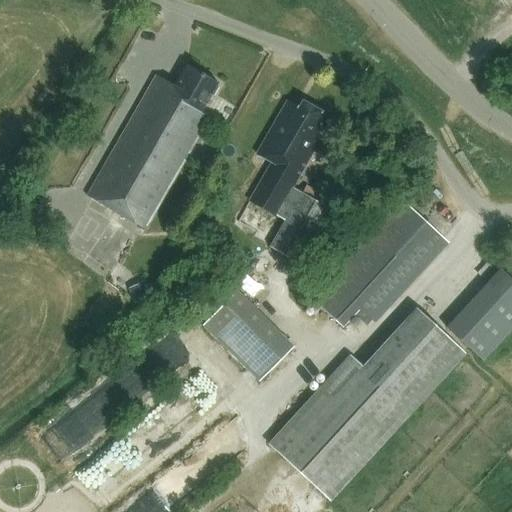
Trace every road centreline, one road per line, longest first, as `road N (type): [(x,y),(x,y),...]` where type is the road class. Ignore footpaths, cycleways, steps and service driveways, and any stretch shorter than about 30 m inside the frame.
road 1 (unclassified): [(511,215),(477,207),(413,120),(354,75),(159,0)]
road 2 (tertiary): [(511,132),(449,83),(370,0)]
